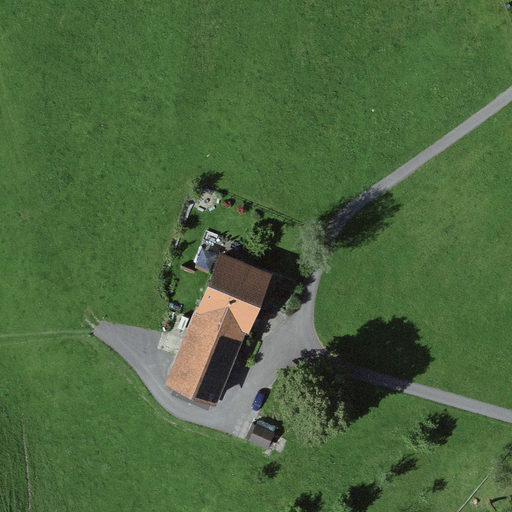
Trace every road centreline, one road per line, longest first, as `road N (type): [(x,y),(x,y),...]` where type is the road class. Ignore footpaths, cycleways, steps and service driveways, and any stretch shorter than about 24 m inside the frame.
road 1 (track): [(98,331),(127,340),(156,389),(182,411),(233,425),(276,350),(313,360)]
road 2 (track): [(0,104),(55,266),(98,331)]
